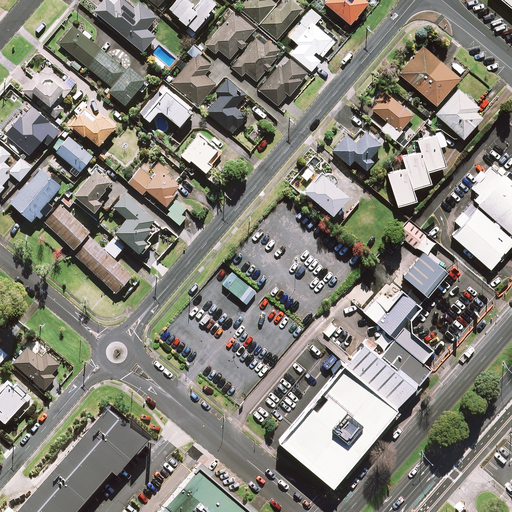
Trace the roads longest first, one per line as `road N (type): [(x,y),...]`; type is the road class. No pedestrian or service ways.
road 1 (residential): [(124,337),(415,0)]
road 2 (secondary): [(346,511),(511,323)]
road 3 (residential): [(308,511),(131,363)]
road 4 (secondary): [(511,382),(392,511)]
road 5 (residential): [(0,480),(102,362)]
road 6 (residential): [(104,341),(0,255)]
